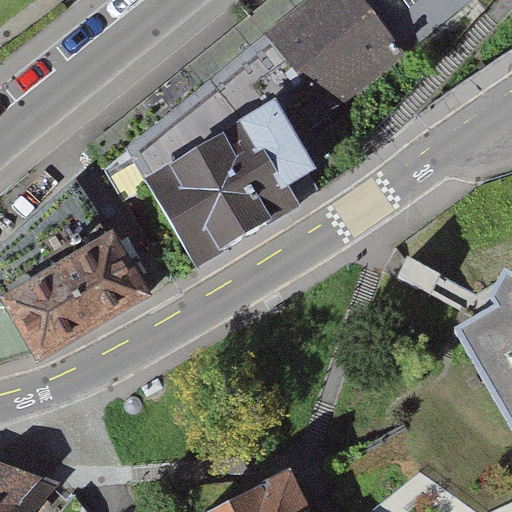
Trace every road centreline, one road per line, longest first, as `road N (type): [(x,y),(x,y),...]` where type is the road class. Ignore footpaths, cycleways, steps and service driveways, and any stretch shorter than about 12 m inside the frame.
road 1 (residential): [(57,388),(279,266),(467,139)]
road 2 (residential): [(164,0),(0,129)]
road 3 (residential): [(57,388),(109,511)]
